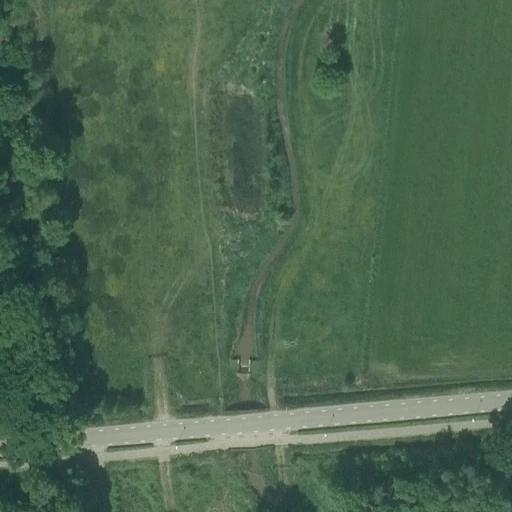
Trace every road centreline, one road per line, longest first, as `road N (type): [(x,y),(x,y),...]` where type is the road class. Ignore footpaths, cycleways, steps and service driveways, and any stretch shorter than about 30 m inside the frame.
road 1 (unclassified): [(0,447),(511,401)]
road 2 (track): [(206,238),(154,341),(163,436)]
